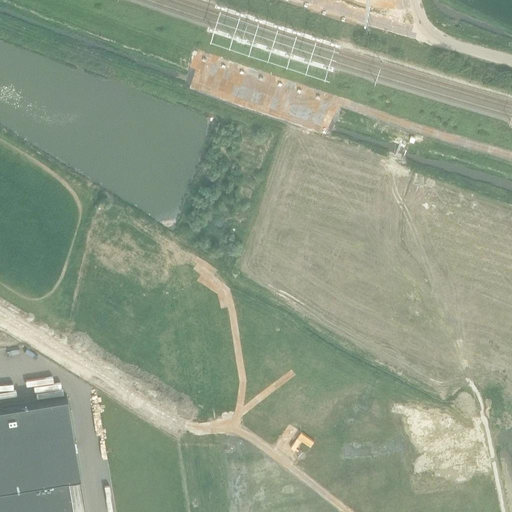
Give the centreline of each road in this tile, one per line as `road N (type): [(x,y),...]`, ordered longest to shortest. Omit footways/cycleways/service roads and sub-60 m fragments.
road 1 (unclassified): [(0,317),(180,429),(227,423)]
road 2 (unclassified): [(505,511),(485,409),(467,376)]
road 3 (unclassified): [(511,62),(436,36),(414,0)]
